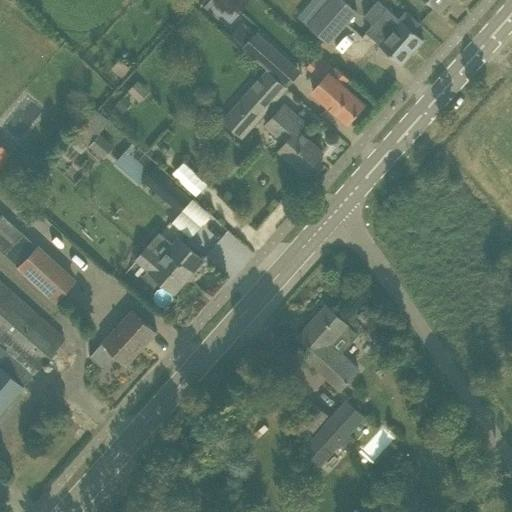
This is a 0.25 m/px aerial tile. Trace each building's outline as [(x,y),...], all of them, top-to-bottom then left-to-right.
[(330,0),(308,26),(329,44),(357,12),(343,0),(330,0)] [(366,33),(381,46),(401,65),(423,40),(413,31),(420,23),(406,11),(399,18),(378,0),(364,16),(373,24),(366,33)] [(428,0),(440,11),(450,0),(428,0)] [(256,33),(243,47),(268,71),(269,70),(282,56),(257,33),(256,33)] [(335,64),(312,91),(349,124),(366,105),(346,86),(352,79),(335,64)] [(269,70),(268,71),(222,120),(242,139),(288,87),(269,70)] [(121,114),(132,103),(125,95),(114,107),(121,114)] [(303,123),(283,105),(265,125),(285,143),(279,149),(305,172),(323,152),(298,129),(303,123)] [(89,147),(90,146),(104,159),(114,148),(99,135),(100,135),(85,121),(74,134),(89,147)] [(153,165),(149,170),(126,150),(116,162),(140,183),(143,179),(181,211),(192,199),(153,165)] [(31,179),(25,174),(16,184),(22,189),(31,179)] [(40,206),(47,181),(40,179),(33,204),(40,206)] [(1,214),(0,214),(0,251),(54,301),(73,280),(1,214)] [(160,253),(148,243),(136,258),(175,292),(203,259),(180,239),(163,260),(158,256),(160,253)] [(63,339),(48,326),(0,283),(0,347),(32,375),(63,339)] [(298,336),(313,350),(305,359),(341,391),(360,370),(342,354),(359,335),(348,325),(327,305),(298,336)] [(105,369),(117,356),(126,365),(157,331),(133,310),(102,343),(91,357),(105,369)] [(0,347),(0,410),(32,375),(0,347)] [(431,405),(431,390),(417,390),(417,405),(431,405)] [(342,443),(347,448),(356,438),(350,433),(365,416),(347,401),(302,452),(320,468),(342,443)] [(302,419),(313,430),(326,417),(315,407),(302,419)]
